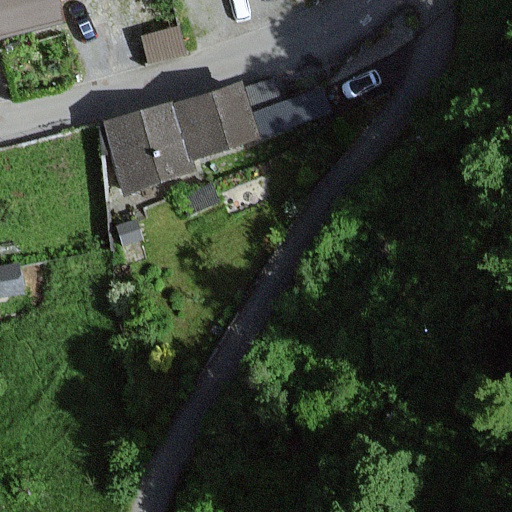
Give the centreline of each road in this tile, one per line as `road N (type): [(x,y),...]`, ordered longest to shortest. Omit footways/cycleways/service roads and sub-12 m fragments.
road 1 (unclassified): [(433,0),(436,31),(420,82),(329,202),(215,376),(166,463),(149,511)]
road 2 (residential): [(0,125),(232,66),(320,31),(371,0)]
